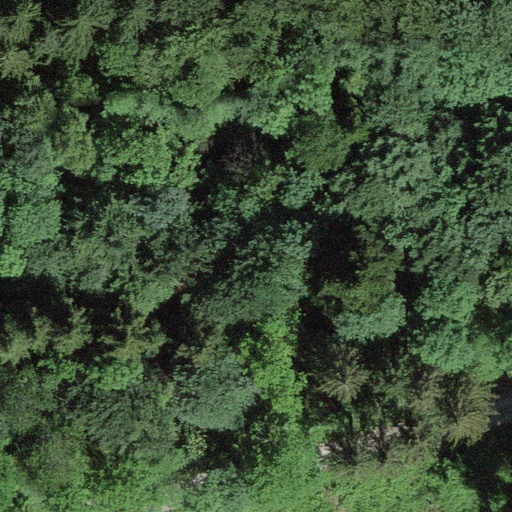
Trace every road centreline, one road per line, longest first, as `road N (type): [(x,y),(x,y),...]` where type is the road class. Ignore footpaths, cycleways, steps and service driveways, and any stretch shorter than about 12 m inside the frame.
road 1 (track): [(511,396),(355,441),(197,425),(0,483)]
road 2 (track): [(511,364),(359,316),(0,248)]
